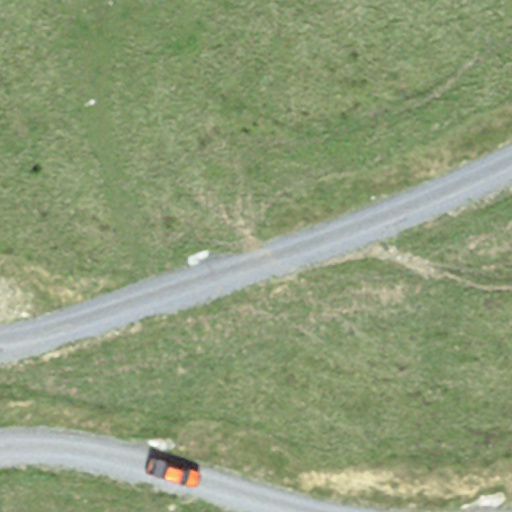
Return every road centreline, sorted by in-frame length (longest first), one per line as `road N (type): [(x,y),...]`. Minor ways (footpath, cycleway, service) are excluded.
road 1 (track): [(0,341),(180,294),(382,222),(511,162)]
road 2 (track): [(314,511),(110,454),(0,445)]
